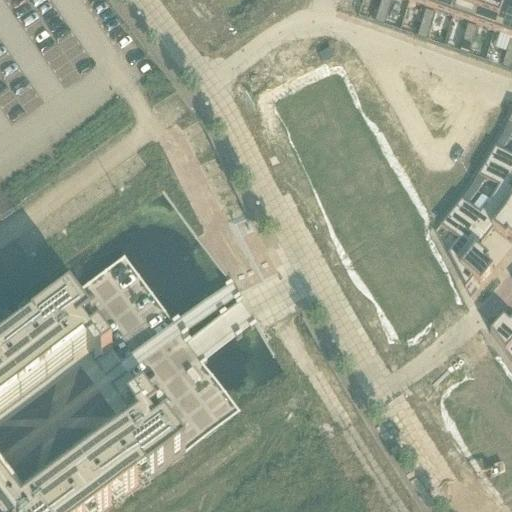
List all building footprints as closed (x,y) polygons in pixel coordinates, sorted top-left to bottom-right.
[(389,0),(388,2),(409,9),(412,0),(389,0)] [(412,0),(409,9),(431,17),(436,0),(412,0)] [(436,0),(431,17),(452,25),(460,0),(436,0)] [(460,0),(452,25),(473,32),(484,0),(460,0)] [(493,0),(484,0),(473,32),(493,39),(506,4),(493,0)] [(383,2),(379,15),(388,18),(392,6),(383,2)] [(511,6),(506,4),(493,39),(511,45),(511,6)] [(379,15),(374,27),(384,30),(388,18),(379,15)] [(425,17),(421,30),(430,33),(435,21),(425,17)] [(421,30),(416,42),(426,45),(430,33),(421,30)] [(467,32),(463,44),(473,48),(477,36),(467,32)] [(463,44),(459,57),(468,60),(473,48),(463,44)] [(330,51),(318,57),(321,64),(334,57),(330,51)] [(511,61),(505,59),(501,72),(511,75),(511,70),(511,61)] [(336,62),(325,68),(329,75),(340,69),(336,62)] [(299,80),(258,101),(268,121),(309,100),(299,80)] [(352,92),(341,98),(345,105),(356,100),(352,92)] [(309,100),(268,121),(269,122),(270,122),(280,140),(320,118),(320,117),(311,122),(302,105),(310,101),(309,100)] [(356,100),(345,105),(349,112),(359,107),(356,100)] [(511,116),(508,126),(502,139),(509,143),(511,136),(511,116)] [(320,118),(280,140),(289,158),(288,159),(289,160),(330,137),(320,118)] [(372,131),(361,136),(365,144),(376,138),(372,131)] [(330,137),(289,160),(299,179),(340,157),(330,139),(331,138),(330,137)] [(376,138),(365,144),(369,151),(380,145),(376,138)] [(495,151),(486,166),(511,181),(511,161),(502,155),(509,143),(502,139),(495,151)] [(340,157),(299,179),(309,198),(351,176),(350,175),(349,175),(340,157)] [(478,180),(470,192),(477,197),(485,184),(498,192),(490,206),(511,221),(511,181),(486,166),(478,180)] [(392,169),(382,175),(385,182),(396,176),(392,169)] [(351,176),(309,198),(309,199),(311,198),(320,215),(319,216),(320,216),(361,195),(351,176)] [(396,176),(385,182),(389,189),(400,183),(396,176)] [(461,204),(451,217),(485,244),(494,235),(505,244),(508,241),(511,244),(511,221),(490,206),(480,218),(468,209),(477,197),(470,192),(461,204)] [(361,195),(320,216),(330,236),(371,214),(371,213),(370,213),(361,196),(361,195)] [(412,207),(402,213),(405,220),(416,214),(412,207)] [(371,214),(330,236),(331,236),(340,254),(339,254),(339,255),(381,233),(371,214)] [(416,214),(405,220),(409,227),(420,221),(416,214)] [(451,217),(440,230),(458,245),(447,258),(465,292),(473,283),(480,288),(492,273),(486,267),(488,264),(477,255),(485,244),(451,217)] [(381,233),(339,255),(349,274),(390,252),(381,234),(382,234),(381,233)] [(432,245),(422,251),(426,258),(436,252),(432,245)] [(390,252),(349,274),(360,293),(401,271),(401,270),(400,271),(390,252)] [(436,252),(426,258),(429,265),(440,260),(436,252)] [(401,271),(360,293),(360,294),(361,293),(371,312),(412,290),(401,271)] [(453,283),(442,289),(446,296),(457,291),(453,283)] [(412,290),(371,312),(380,330),(379,330),(380,331),(422,309),(412,290)] [(457,291),(446,296),(450,303),(460,298),(457,291)] [(70,300),(0,352),(0,511),(108,511),(185,455),(184,454),(143,398),(128,378),(121,369),(112,357),(71,301),(70,300)] [(422,309),(380,331),(390,351),(423,334),(413,315),(422,310),(422,309)] [(503,322),(490,336),(511,367),(511,328),(511,327),(509,328),(503,322)] [(494,353),(484,360),(489,367),(499,360),(494,353)] [(499,360),(489,367),(494,373),(504,366),(499,360)] [(452,366),(415,393),(428,411),(466,384),(452,366)] [(192,370),(186,375),(194,386),(200,382),(192,370)] [(466,384),(428,411),(429,412),(430,411),(442,428),(479,401),(479,400),(475,403),(463,387),(466,385),(466,384)] [(479,401),(442,428),(454,444),(454,445),(454,446),(492,418),(479,401)] [(492,418),(454,446),(467,463),(505,436),(504,435),(492,419),(492,418)] [(511,445),(505,436),(467,463),(467,464),(468,463),(479,479),(478,480),(479,481),(511,456),(511,445)] [(511,456),(479,481),(492,498),(511,483),(511,456)] [(315,511),(313,508),(311,506),(310,506),(305,499),(306,498),(304,496),(303,496),(297,487),(298,487),(296,485),(295,485),(289,478),(290,477),(288,475),(282,467),(281,465),(279,466),(280,467),(272,473),(272,472),(269,474),(270,475),(262,481),(261,480),(259,482),(252,488),(251,487),(249,489),(248,491),(244,494),(243,494),(242,495),(241,495),(240,496),(241,498),(245,502),(244,502),(245,503),(242,505),(242,506),(238,509),(237,508),(232,511),(220,511),(218,511),(315,511)] [(511,483),(492,498),(501,511),(509,511),(511,510),(511,483)]
